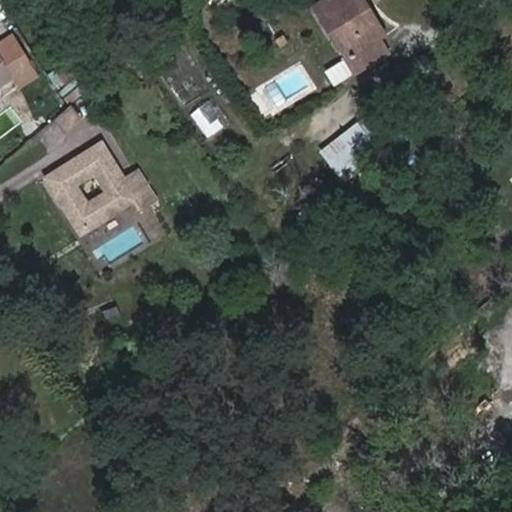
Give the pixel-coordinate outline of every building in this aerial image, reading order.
[(370,8),(365,0),(327,0),(320,5),(350,55),(384,35),(390,31),(375,5),(370,8)] [(0,38),(10,32),(0,16),(0,38)] [(9,34),(0,39),(0,55),(1,57),(18,47),(9,34)] [(384,35),(350,55),(359,68),(392,49),(384,35)] [(0,84),(11,77),(16,84),(34,73),(18,47),(1,57),(0,55),(0,84)] [(77,85),(78,68),(55,66),(54,83),(77,85)] [(374,144),(357,123),(319,152),(333,170),(352,155),(355,159),(374,144)] [(143,208),(159,197),(140,167),(125,177),(103,142),(48,177),(84,232),(137,197),(143,208)] [(143,208),(137,197),(84,232),(90,242),(143,208)]
